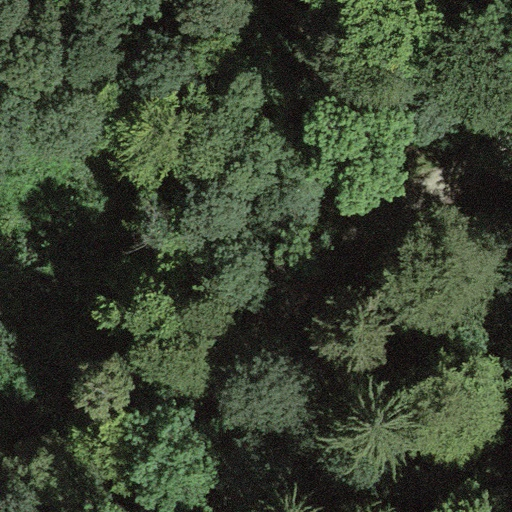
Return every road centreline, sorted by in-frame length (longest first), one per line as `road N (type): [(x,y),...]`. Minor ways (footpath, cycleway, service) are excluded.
road 1 (track): [(511,153),(440,171),(305,277),(70,511)]
road 2 (track): [(440,171),(327,83),(284,0)]
road 3 (track): [(144,0),(327,83)]
